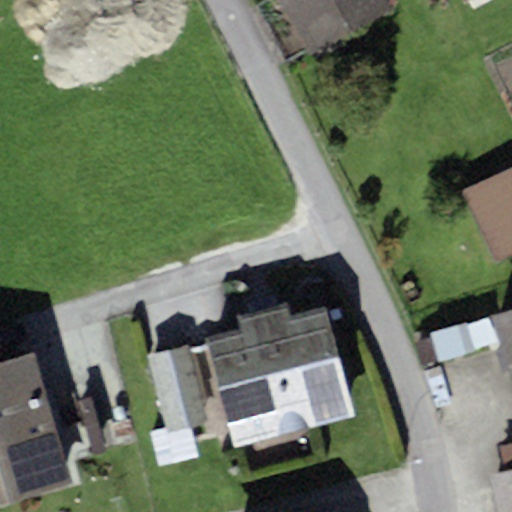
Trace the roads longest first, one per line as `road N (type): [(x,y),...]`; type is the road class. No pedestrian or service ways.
road 1 (residential): [(229,0),(389,349),(441,511)]
road 2 (unknown): [(337,234),(14,331)]
road 3 (unknown): [(420,430),(187,511)]
